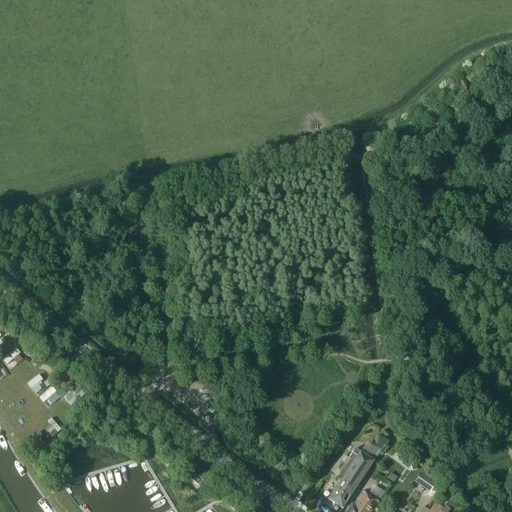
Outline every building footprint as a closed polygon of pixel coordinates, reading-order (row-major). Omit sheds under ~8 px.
[(9,364),(23,353),(19,348),(5,358),(9,364)] [(29,382),(36,393),(48,386),(41,374),(29,382)] [(74,406),(87,394),(78,384),(65,397),(74,406)] [(44,403),(55,393),(51,388),(39,398),(44,403)] [(54,419),(45,426),(54,437),(63,429),(54,419)] [(341,480),(328,500),(342,509),(374,462),(381,451),(387,442),(381,438),(374,450),(375,451),(370,459),(359,452),(355,449),(348,459),(349,460),(338,478),(341,480)] [(36,451),(44,445),(40,439),(32,446),(36,451)] [(439,477),(425,467),(414,483),(429,493),(436,483),(435,482),(439,477)] [(207,482),(194,472),(189,478),(202,488),(207,482)] [(376,484),(370,492),(380,499),(386,491),(376,484)] [(371,511),(378,503),(366,495),(363,493),(354,506),(351,505),(346,511),(371,511)] [(441,511),(444,509),(435,503),(428,511),(441,511)]
